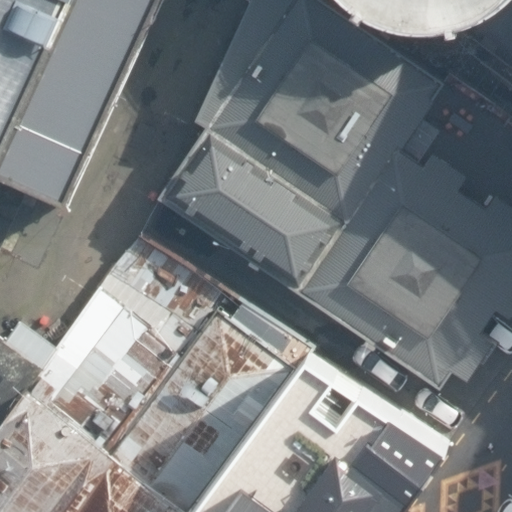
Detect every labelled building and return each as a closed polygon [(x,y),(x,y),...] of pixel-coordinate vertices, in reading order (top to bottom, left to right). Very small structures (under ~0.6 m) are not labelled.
[(165,0),(0,0),(0,434),(29,395),(62,349),(24,320),(9,340),(0,333),(0,250),(1,249),(0,248),(0,187),(4,179),(70,209),(165,0)] [(211,131),(171,190),(456,399),(511,308),(511,243),(391,161),(431,96),(290,0),(251,0),(198,121),(211,131)] [(511,0),(392,0),(511,92),(511,0)] [(114,454),(236,293),(143,232),(62,349),(29,395),(114,454)] [(196,511),(314,346),(236,293),(114,454),(196,511)] [(408,511),(455,446),(314,346),(196,511),(195,511),(408,511)] [(0,511),(195,511),(196,511),(114,454),(29,395),(0,434),(0,511)]
